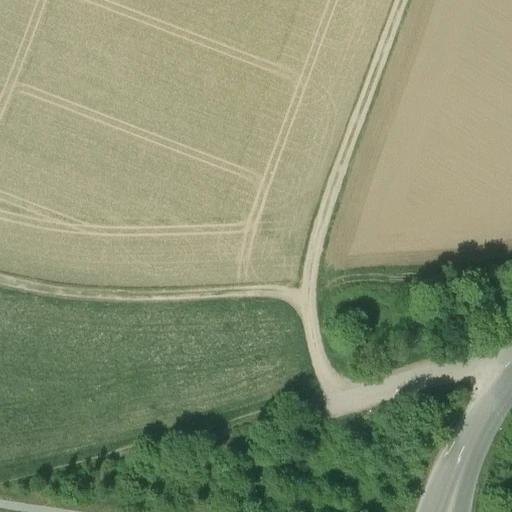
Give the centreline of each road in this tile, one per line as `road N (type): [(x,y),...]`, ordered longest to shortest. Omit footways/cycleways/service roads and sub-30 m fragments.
road 1 (track): [(337,405),(316,347),(308,268),(405,0)]
road 2 (track): [(305,292),(132,294),(0,279)]
road 3 (unclassified): [(337,405),(488,357),(511,359)]
road 4 (tertiary): [(443,511),(466,448),(511,376)]
